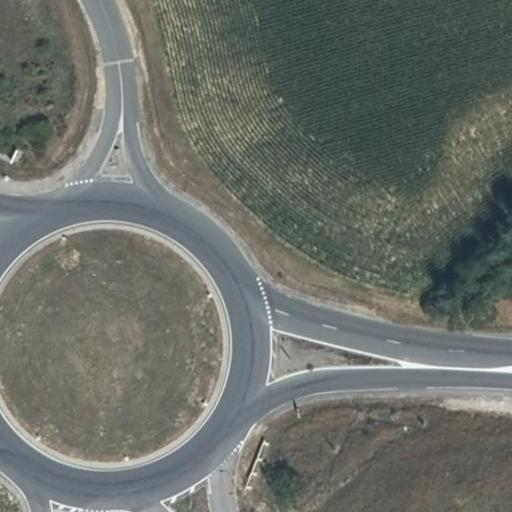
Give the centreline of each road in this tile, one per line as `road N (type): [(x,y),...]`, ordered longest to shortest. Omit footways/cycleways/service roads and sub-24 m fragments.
road 1 (primary): [(232,418),(330,382),(511,381)]
road 2 (primary): [(511,349),(322,325),(245,292)]
road 3 (unclassified): [(163,210),(131,147),(117,45)]
road 4 (unclassified): [(117,45),(114,114),(68,207)]
road 5 (primary): [(232,418),(253,357),(245,292)]
